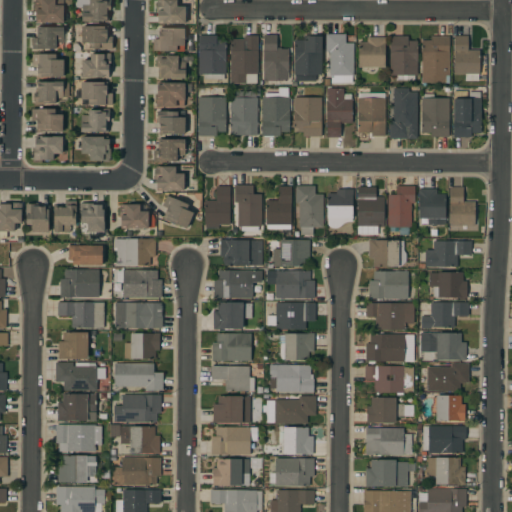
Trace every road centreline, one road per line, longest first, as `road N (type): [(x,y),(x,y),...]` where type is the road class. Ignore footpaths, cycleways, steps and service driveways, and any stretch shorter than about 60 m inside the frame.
road 1 (residential): [(502,0),(489,511)]
road 2 (residential): [(502,11),(213,9)]
road 3 (residential): [(500,163),(214,163)]
road 4 (residential): [(32,267),(31,511)]
road 5 (residential): [(189,268),(189,511)]
road 6 (residential): [(340,268),(340,511)]
road 7 (residential): [(11,0),(10,180)]
road 8 (residential): [(135,0),(136,174)]
road 9 (residential): [(0,179),(136,174)]
